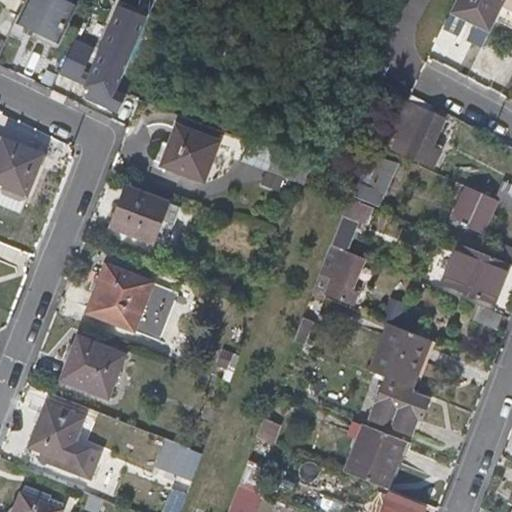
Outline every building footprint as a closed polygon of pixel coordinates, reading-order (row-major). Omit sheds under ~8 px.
[(56,41),(74,6),(61,0),(30,0),(19,24),(56,41)] [(503,6),(505,0),(453,0),(442,23),(463,34),(470,20),(490,30),(503,6)] [(511,10),(511,0),(505,0),(503,6),(511,10)] [(113,87),(131,47),(140,29),(125,22),(120,30),(108,25),(85,74),(78,86),(85,90),(84,94),(115,109),(124,93),(113,87)] [(438,151),(428,146),(441,118),(414,106),(400,137),(410,142),(404,155),(430,167),(438,151)] [(203,180),(217,141),(175,126),(167,146),(170,148),(163,166),(203,180)] [(26,194),(41,154),(3,139),(0,146),(0,184),(1,185),(3,192),(16,198),(26,194)] [(303,183),(310,164),(272,149),(265,169),(303,183)] [(386,187),(397,162),(381,158),(378,166),(366,162),(357,183),(354,183),(350,192),(359,196),(378,205),(386,187)] [(152,243),(167,203),(126,186),(111,227),(152,243)] [(480,231),(494,200),(466,187),(452,218),(480,231)] [(366,215),(370,206),(347,196),(340,215),(350,220),(353,215),(365,220),(363,225),(370,227),(374,218),(366,215)] [(345,251),(356,222),(350,220),(340,215),(328,244),(345,251)] [(363,225),(365,220),(353,215),(350,220),(356,222),(363,225)] [(467,259),(471,249),(501,262),(496,275),(499,276),(506,261),(502,260),(473,247),(456,240),(451,253),(467,259)] [(350,284),(362,259),(345,251),(328,244),(318,270),(323,273),(330,276),(323,291),(350,304),(357,287),(350,284)] [(488,302),(499,276),(496,275),(501,262),(471,249),(467,259),(451,253),(445,268),(460,275),(455,288),(488,302)] [(132,330),(151,282),(106,264),(87,312),(132,330)] [(455,288),(460,275),(445,268),(440,283),(455,288)] [(315,294),(323,273),(318,270),(310,292),(315,294)] [(255,310),(264,287),(252,282),(243,305),(255,310)] [(496,327),(501,315),(479,306),(475,319),(496,327)] [(407,387),(426,340),(385,323),(367,371),(384,378),(407,387)] [(108,399),(125,355),(78,337),(60,380),(108,399)] [(229,382),(233,369),(226,367),(222,379),(229,382)] [(419,418),(426,400),(407,392),(409,388),(407,387),(384,378),(368,418),(408,434),(415,416),(419,418)] [(263,439),(276,406),(278,408),(284,393),(274,389),(256,435),(263,439)] [(288,443),(299,416),(303,405),(287,399),(272,436),(288,443)] [(66,462),(83,418),(47,403),(28,448),(66,462)] [(304,418),(309,407),(303,405),(299,416),(304,418)] [(385,487),(403,441),(361,424),(343,471),(385,487)] [(191,480),(201,454),(189,450),(179,475),(191,480)] [(61,511),(48,505),(58,480),(32,470),(20,502),(15,511),(61,511)] [(234,490),(229,511),(255,511),(259,495),(234,490)] [(164,511),(180,511),(187,497),(173,491),(164,511)] [(418,511),(403,506),(405,501),(388,495),(380,511),(418,511)]
